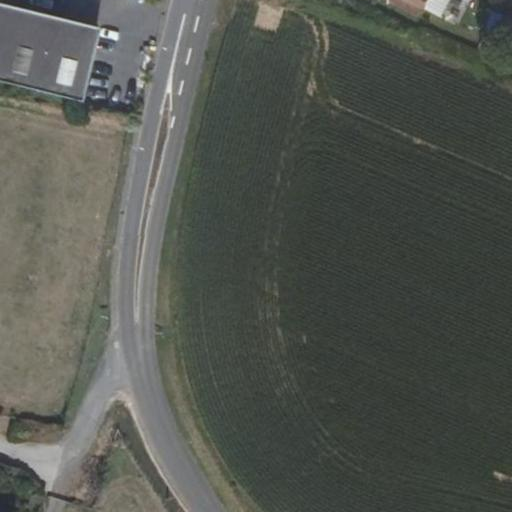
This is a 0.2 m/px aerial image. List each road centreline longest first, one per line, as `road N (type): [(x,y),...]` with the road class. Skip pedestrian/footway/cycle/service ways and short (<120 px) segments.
road 1 (tertiary): [(193,0),(156,150),(134,329),(157,422),(205,511)]
road 2 (unknown): [(179,0),(133,211),(136,277)]
